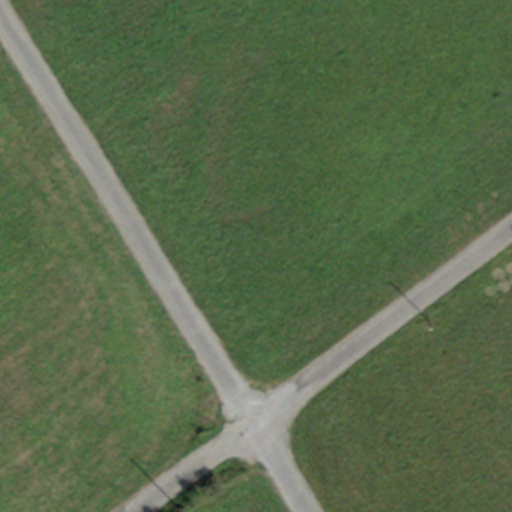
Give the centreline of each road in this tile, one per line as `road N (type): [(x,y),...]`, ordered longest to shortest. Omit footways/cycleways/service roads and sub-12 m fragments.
road 1 (unclassified): [(241,420),(0,20)]
road 2 (unclassified): [(241,420),(511,225)]
road 3 (unclassified): [(118,511),(241,420)]
